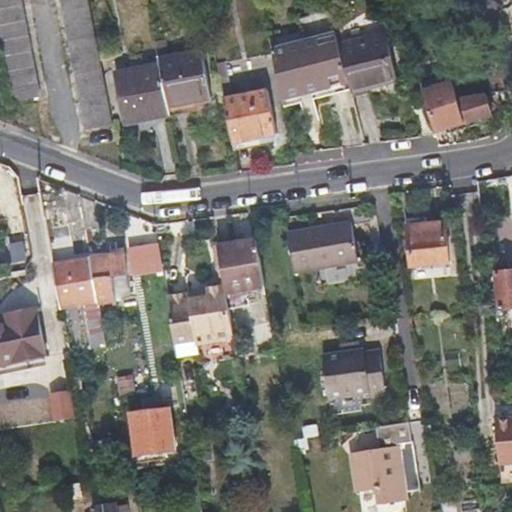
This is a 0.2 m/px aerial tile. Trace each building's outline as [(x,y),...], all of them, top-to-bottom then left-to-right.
[(0,0),(0,28),(15,103),(29,101),(43,98),(22,0),(0,0)] [(62,0),(89,130),(102,127),(115,125),(88,0),(62,0)] [(355,102),(378,96),(401,90),(389,46),(344,56),(339,39),(275,52),(285,101),(351,87),(355,102)] [(130,125),(182,115),(194,112),(192,102),(213,98),(204,51),(158,60),(159,67),(119,75),(130,125)] [(277,134),(273,113),(268,92),(236,98),(229,66),(219,68),(235,143),(277,134)] [(496,119),(491,99),(462,104),(456,84),(425,94),(437,134),(468,125),(468,126),(496,119)] [(448,257),(445,238),(442,218),(407,223),(413,263),(448,257)] [(351,225),(328,229),(335,269),(358,264),(351,225)] [(335,269),(328,229),(287,235),(295,276),(335,269)] [(149,236),(128,238),(132,272),(145,270),(144,261),(152,260),(149,236)] [(226,287),(227,296),(266,290),(257,240),(219,246),(226,287)] [(115,257),(91,261),(97,302),(98,306),(115,304),(111,278),(127,276),(123,251),(114,252),(115,257)] [(97,302),(91,261),(91,259),(52,264),(59,308),(97,302)] [(511,266),(494,269),(498,308),(511,305),(511,266)] [(234,339),(227,296),(226,287),(207,290),(209,298),(192,300),(191,294),(168,297),(177,351),(193,349),(200,348),(199,344),(234,339)] [(35,308),(21,310),(7,313),(8,320),(0,321),(0,362),(44,355),(35,308)] [(193,355),(193,349),(177,351),(178,358),(193,355)] [(350,354),(357,394),(369,392),(370,395),(386,393),(379,350),(350,354)] [(331,399),(357,394),(350,354),(345,355),(345,352),(324,356),(331,399)] [(0,373),(46,365),(44,355),(0,362),(0,373)] [(177,427),(188,425),(185,405),(174,406),(177,427)] [(175,449),(172,428),(169,407),(133,413),(139,454),(175,449)] [(511,460),(511,417),(494,419),(498,462),(511,460)] [(357,491),(374,488),(376,488),(379,504),(407,499),(405,491),(399,456),(406,455),(414,454),(412,439),(411,439),(408,422),(376,427),(379,449),(352,454),(357,491)] [(421,488),(414,454),(406,455),(399,456),(405,491),(421,488)]
